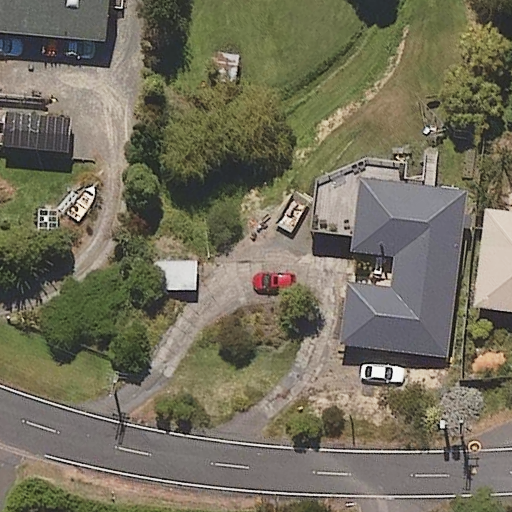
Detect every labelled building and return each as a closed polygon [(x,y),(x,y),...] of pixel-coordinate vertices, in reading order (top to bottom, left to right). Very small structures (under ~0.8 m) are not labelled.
[(110,0),(0,0),(0,34),(108,41),(110,0)] [(70,120),(9,116),(7,148),(68,152),(70,120)] [(409,173),(366,167),(356,252),(398,257),(394,291),(348,285),(341,346),(448,359),(468,195),(407,187),(409,173)] [(81,214),(43,213),(42,245),(80,246),(81,214)] [(511,215),(488,213),(477,309),(511,312),(511,215)] [(197,289),(195,262),(152,265),(154,292),(197,289)]
